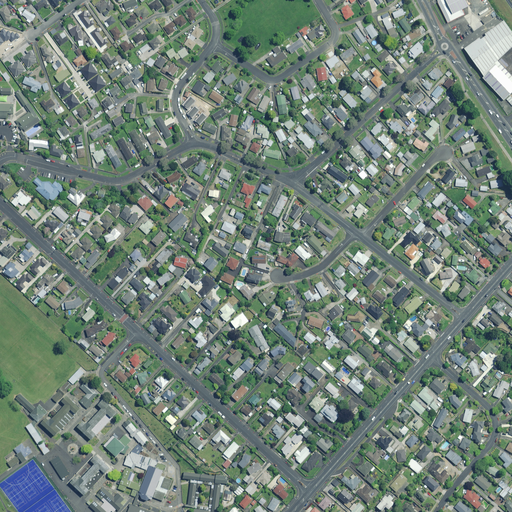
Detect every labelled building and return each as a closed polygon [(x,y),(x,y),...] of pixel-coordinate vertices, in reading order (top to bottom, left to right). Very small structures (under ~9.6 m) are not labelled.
[(50,6),(45,0),(42,0),(35,5),(38,10),(45,6),(47,9),(50,6)] [(58,4),(60,2),(58,0),(56,0),(55,0),(49,0),(56,8),(60,5),(58,4)] [(138,5),(135,0),(131,0),(123,3),(127,12),(133,9),(132,7),(138,5)] [(162,7),(157,0),(156,0),(149,5),(153,10),(155,8),(157,11),(162,7)] [(471,12),(465,0),(436,0),(447,23),(471,12)] [(107,3),(105,1),(100,4),(100,3),(96,6),(100,13),(107,8),(110,12),(115,8),(110,1),(107,3)] [(354,14),(348,5),(340,10),(344,15),(343,16),(346,20),(354,14)] [(10,18),(11,17),(10,14),(11,14),(7,6),(0,9),(0,12),(6,23),(11,20),(10,18)] [(150,14),(146,7),(136,13),(139,17),(141,16),(143,18),(150,14)] [(197,14),(192,7),(186,11),(190,18),(189,18),(191,21),(196,18),(194,16),(197,14)] [(405,15),(402,8),(398,10),(398,11),(393,13),(395,18),(405,15)] [(36,16),(25,10),(22,15),(32,21),(36,16)] [(90,23),(89,22),(94,19),(88,12),(85,15),(86,17),(80,21),(84,27),(88,23),(89,24),(90,23)] [(137,19),(134,14),(128,18),(129,19),(126,21),(130,27),(137,23),(135,20),(137,19)] [(187,23),(182,15),(174,20),(177,25),(179,24),(181,26),(187,23)] [(116,22),(112,16),(106,21),(107,22),(104,24),(107,28),(116,22)] [(388,17),(383,20),(392,39),(397,36),(388,17)] [(147,28),(151,34),(158,30),(158,31),(162,29),(158,24),(155,19),(152,21),(153,24),(147,28)] [(412,29),(404,19),(399,22),(407,33),(412,29)] [(175,26),(172,22),(164,27),(169,35),(175,31),(173,28),(175,26)] [(511,51),(511,30),(506,23),(468,50),(486,76),(511,51)] [(378,35),(372,24),(366,28),(372,39),(378,35)] [(81,31),(78,25),(69,30),(73,37),(75,35),(76,41),(78,41),(79,46),(83,46),(81,31)] [(121,34),(117,26),(110,30),(115,37),(114,38),(116,40),(120,38),(119,35),(121,34)] [(306,26),(299,31),(303,37),(307,33),(306,31),(308,29),(306,26)] [(203,31),(196,27),(184,44),(192,50),(196,44),(193,42),(196,38),(198,39),(203,31)] [(323,35),(318,27),(307,34),(311,40),(317,37),(318,39),(323,35)] [(422,35),(418,28),(413,31),(414,33),(406,37),(408,42),(422,35)] [(364,38),(364,37),(365,37),(363,35),(362,35),(358,29),(353,33),(360,45),(367,40),(365,37),(364,38)] [(60,35),(59,32),(54,35),(60,46),(69,40),(64,32),(60,35)] [(16,43),(8,33),(3,36),(11,47),(16,43)] [(142,35),(141,33),(133,38),(137,44),(144,39),(145,40),(148,38),(145,34),(142,35)] [(164,41),(160,35),(149,42),(154,50),(159,47),(158,45),(164,41)] [(96,46),(90,38),(87,41),(88,43),(86,44),(89,48),(91,46),(92,48),(96,46)] [(300,39),(287,49),(289,52),(290,51),(292,54),(294,52),(297,51),(296,50),(304,45),(300,39)] [(410,56),(411,57),(413,56),(414,59),(422,52),(423,54),(426,51),(421,45),(424,42),(423,40),(419,43),(419,42),(410,50),(410,51),(409,53),(411,55),(410,56)] [(129,44),(126,41),(120,44),(125,52),(130,49),(131,50),(134,47),(131,43),(129,44)] [(150,48),(147,44),(140,49),(143,53),(150,48)] [(48,51),(46,45),(41,47),(44,55),(48,57),(46,61),(50,63),(54,55),(48,51)] [(189,54),(184,47),(180,49),(181,50),(176,53),(173,48),(166,53),(170,59),(174,56),(177,60),(181,57),(182,59),(189,54)] [(355,52),(352,47),(340,55),(344,61),(355,52)] [(287,58),(283,52),(274,58),(272,55),(267,59),(273,67),(287,58)] [(114,64),(115,66),(119,63),(115,58),(111,61),(106,54),(101,57),(109,68),(113,66),(112,65),(114,64)] [(31,59),(19,55),(16,61),(29,65),(31,59)] [(87,62),(83,55),(74,61),(78,67),(82,64),(83,65),(87,62)] [(339,61),(335,55),(326,62),(331,69),(335,66),(334,65),(339,61)] [(166,60),(161,56),(155,64),(161,68),(166,60)] [(14,69),(6,58),(2,61),(10,72),(14,69)] [(148,65),(147,67),(148,68),(150,66),(151,67),(155,61),(150,58),(146,64),(148,65)] [(97,67),(92,60),(83,67),(88,74),(97,67)] [(133,68),(128,60),(124,63),(129,71),(133,68)] [(62,66),(59,61),(53,66),(56,70),(62,66)] [(396,68),(390,62),(387,65),(388,65),(383,69),(389,76),(393,72),(392,72),(396,68)] [(208,72),(203,78),(209,83),(214,77),(217,73),(222,67),(217,63),(212,69),(209,73),(208,72)] [(511,73),(503,63),(486,78),(507,102),(511,97),(511,73)] [(164,68),(161,71),(165,74),(167,72),(173,76),(178,69),(173,64),(168,71),(164,68)] [(109,74),(113,79),(117,76),(118,77),(120,76),(119,75),(123,72),(119,65),(116,67),(118,69),(112,73),(111,72),(109,74)] [(328,80),(325,67),(316,69),(319,81),(328,80)] [(338,69),(332,73),(333,75),(335,74),(337,77),(341,74),(341,73),(344,71),(342,67),(338,69)] [(443,74),(436,67),(428,75),(434,80),(435,79),(436,81),(443,74)] [(71,74),(66,68),(63,70),(55,76),(59,82),(71,74)] [(107,79),(100,69),(90,77),(97,87),(107,79)] [(142,75),(138,69),(121,81),(125,87),(133,81),(136,85),(141,82),(138,78),(142,75)] [(382,75),(376,69),(372,73),(375,76),(371,80),(378,88),(383,83),(381,80),(382,80),(379,77),(382,75)] [(370,75),(366,70),(361,74),(365,79),(370,75)] [(10,78),(5,71),(2,74),(6,80),(10,78)] [(365,81),(356,71),(351,75),(357,81),(360,79),(363,82),(365,81)] [(237,79),(233,73),(223,80),(227,86),(237,79)] [(315,86),(316,85),(309,75),(303,79),(304,79),(300,82),(305,88),(307,86),(310,91),(316,87),(315,86)] [(34,78),(30,77),(29,78),(25,77),(23,83),(32,87),(31,90),(37,93),(38,89),(40,90),(42,85),(40,84),(40,83),(33,80),(34,78)] [(73,85),(68,78),(57,85),(62,92),(73,85)] [(157,88),(164,91),(165,88),(166,89),(168,81),(161,78),(157,88)] [(454,82),(450,78),(444,85),(448,88),(454,82)] [(248,84),(243,80),(241,82),(240,81),(237,85),(237,84),(234,88),(242,93),(248,84)] [(430,84),(427,80),(423,84),(428,90),(433,85),(431,82),(430,84)] [(209,91),(211,88),(206,84),(205,85),(198,81),(193,90),(202,96),(204,94),(203,93),(204,90),(203,89),(204,88),(207,89),(207,90),(209,91)] [(0,85),(0,93),(1,93),(1,94),(11,95),(11,88),(0,88),(0,85)] [(121,91),(117,86),(110,91),(109,89),(105,92),(107,95),(109,93),(111,96),(112,95),(114,97),(121,91)] [(370,93),(372,92),(367,86),(360,92),(362,93),(360,95),(368,104),(372,100),(368,96),(371,94),(370,93)] [(444,90),(439,86),(432,94),(434,96),(432,99),(437,103),(439,100),(437,99),(444,90)] [(82,97),(76,87),(65,94),(71,103),(82,97)] [(260,91),(254,87),(247,98),(257,105),(260,100),(256,97),(260,91)] [(301,99),(297,87),(291,88),(294,100),(301,99)] [(425,96),(418,89),(415,92),(416,93),(410,99),(405,93),(401,97),(404,100),(406,98),(414,106),(425,96)] [(38,117),(20,91),(19,90),(15,92),(16,93),(15,94),(27,112),(15,121),(17,124),(15,125),(17,128),(18,126),(20,129),(38,117)] [(224,98),(213,91),(209,97),(220,104),(224,98)] [(352,98),(348,93),(343,99),(352,108),(353,107),(354,108),(357,106),(356,105),(357,103),(354,100),(355,99),(353,97),(352,98)] [(287,113),(284,94),(276,95),(280,115),(287,113)] [(243,98),(237,95),(234,100),(237,101),(236,103),(239,105),(243,98)] [(270,99),(265,96),(257,110),(263,113),(270,99)] [(115,107),(109,97),(103,101),(104,104),(103,105),(106,109),(108,107),(109,110),(115,107)] [(56,104),(51,98),(45,102),(44,100),(41,103),(47,111),(56,104)] [(99,105),(94,98),(88,102),(93,109),(99,105)] [(450,103),(446,99),(438,108),(437,107),(432,113),(437,117),(442,112),(445,115),(451,108),(449,105),(450,103)] [(200,110),(202,109),(201,107),(206,105),(205,103),(200,105),(199,102),(197,103),(196,101),(189,104),(192,110),(194,114),(193,114),(196,121),(198,120),(199,123),(205,120),(200,110)] [(436,104),(432,101),(427,107),(422,104),(418,109),(425,115),(431,108),(432,109),(436,104)] [(14,104),(0,103),(0,117),(7,118),(7,114),(13,114),(14,104)] [(148,114),(146,103),(140,104),(142,115),(148,114)] [(133,113),(133,109),(134,109),(134,104),(133,104),(126,104),(125,112),(133,113)] [(407,109),(403,104),(397,110),(403,117),(411,111),(412,113),(416,110),(411,105),(407,109)] [(332,113),(340,123),(342,121),(343,122),(348,116),(346,114),(348,113),(346,111),(346,110),(341,105),(335,111),(332,113)] [(87,114),(82,107),(76,111),(76,110),(72,112),(75,116),(78,113),(82,118),(87,114)] [(309,121),(310,122),(315,118),(306,108),(302,113),(309,121)] [(117,114),(114,109),(107,113),(111,118),(117,114)] [(227,114),(223,109),(213,115),(216,121),(227,114)] [(328,115),(327,116),(326,114),(321,119),(323,121),(322,122),(330,130),(333,127),(332,126),(335,123),(331,118),(328,115)] [(459,117),(453,114),(451,121),(447,125),(451,129),(456,125),(459,117)] [(238,116),(232,115),(230,126),(236,127),(238,116)] [(240,129),(246,132),(248,128),(249,129),(254,118),(248,115),(243,125),(242,125),(240,129)] [(77,122),(71,116),(65,122),(69,126),(70,125),(72,127),(77,122)] [(117,126),(122,124),(122,125),(125,123),(125,122),(122,116),(114,120),(117,126)] [(172,135),(161,116),(155,120),(166,139),(172,135)] [(155,125),(151,118),(145,121),(149,128),(155,125)] [(295,125),(291,119),(285,125),(289,130),(295,125)] [(439,125),(433,120),(429,124),(432,126),(427,131),(425,130),(422,132),(432,141),(435,138),(432,136),(437,130),(436,129),(439,125)] [(310,122),(309,121),(304,125),(315,137),(319,134),(320,135),(323,132),(315,123),(313,125),(310,122)] [(395,124),(392,121),(388,125),(395,133),(397,131),(400,134),(404,130),(396,122),(395,124)] [(113,129),(109,123),(90,134),(93,140),(113,129)] [(218,128),(206,123),(203,129),(215,134),(218,128)] [(375,136),(379,133),(381,132),(380,131),(382,130),(380,128),(382,127),(379,123),(370,131),(375,136)] [(69,133),(65,126),(59,130),(62,134),(60,136),(62,138),(60,139),(61,142),(66,138),(64,137),(69,133)] [(227,128),(227,126),(222,126),(222,140),(227,140),(227,145),(233,145),(233,138),(230,138),(230,137),(231,128),(227,128)] [(270,129),(258,127),(257,133),(263,134),(262,138),(268,139),(270,129)] [(464,135),(467,133),(462,128),(452,137),(457,142),(464,135)] [(467,133),(464,135),(467,139),(470,135),(472,137),(476,133),(472,128),(467,133)] [(287,139),(282,129),(276,132),(281,142),(287,139)] [(146,149),(135,130),(129,133),(140,153),(146,149)] [(160,138),(157,132),(152,134),(151,132),(146,135),(152,145),(156,143),(155,141),(160,138)] [(314,146),(313,145),(315,144),(314,143),(316,141),(313,138),(311,139),(306,134),(304,135),(302,133),(297,137),(301,141),(302,140),(305,144),(304,144),(309,149),(311,147),(312,148),(314,146)] [(390,142),(383,134),(378,139),(380,141),(380,140),(385,146),(390,142)] [(85,157),(81,135),(75,136),(79,158),(85,157)] [(249,140),(238,135),(236,140),(243,143),(242,144),(246,146),(249,140)] [(291,137),(283,143),(286,146),(290,142),(292,144),(295,141),(291,137)] [(374,145),(367,137),(360,142),(375,160),(382,154),(380,153),(384,150),(380,147),(377,143),(374,145)] [(133,157),(123,138),(117,141),(127,161),(133,157)] [(50,140),(43,139),(42,141),(30,139),(29,150),(34,151),(34,147),(49,149),(50,140)] [(417,139),(413,144),(415,146),(420,149),(424,151),(429,144),(424,140),(422,142),(417,139)] [(261,146),(254,142),(250,150),(257,154),(261,146)] [(476,149),(473,142),(461,147),(464,154),(476,149)] [(50,154),(62,158),(63,158),(64,155),(63,155),(64,151),(56,149),(57,145),(52,144),(50,154)] [(298,152),(292,144),(289,147),(291,149),(287,152),(292,158),(298,152)] [(122,165),(111,145),(105,149),(116,168),(122,165)] [(361,148),(358,145),(356,147),(355,146),(349,151),(356,160),(357,159),(358,161),(362,158),(361,156),(365,153),(363,151),(361,152),(359,150),(361,148)] [(490,153),(487,147),(481,150),(483,156),(490,153)] [(281,152),(264,148),(263,155),(279,159),(281,152)] [(106,156),(103,150),(93,155),(97,163),(102,161),(100,159),(106,156)] [(392,156),(387,151),(383,154),(388,160),(392,156)] [(413,156),(408,151),(404,156),(408,160),(405,164),(409,167),(419,156),(415,153),(413,156)] [(474,169),(473,167),(484,163),(482,158),(480,159),(478,154),(469,158),(469,159),(460,162),(469,171),(474,169)] [(196,158),(194,159),(193,157),(182,164),(186,170),(198,161),(196,158)] [(354,166),(346,158),(340,163),(348,171),(354,166)] [(207,167),(201,162),(198,167),(197,166),(193,171),(201,176),(207,167)] [(395,175),(401,176),(401,175),(402,175),(403,172),(402,172),(402,171),(406,167),(401,163),(395,169),(395,175)] [(375,168),(371,164),(366,169),(373,176),(378,171),(375,168)] [(344,183),(348,177),(332,166),(328,172),(344,183)] [(477,169),(478,171),(477,171),(479,177),(487,174),(489,179),(493,177),(489,166),(482,169),(481,167),(477,169)] [(226,170),(223,169),(219,176),(221,177),(220,179),(224,180),(224,179),(228,181),(231,174),(226,172),(226,170)] [(455,174),(449,169),(446,173),(447,173),(442,180),(447,184),(455,174)] [(368,176),(363,170),(358,174),(363,180),(368,176)] [(182,175),(177,171),(175,174),(167,178),(169,184),(178,180),(182,175)] [(2,188),(4,190),(10,184),(8,181),(7,182),(0,175),(0,187),(2,189),(2,188)] [(396,182),(387,175),(381,181),(384,184),(386,182),(391,187),(396,182)] [(55,199),(64,189),(54,181),(52,183),(49,181),(40,181),(37,177),(33,182),(38,186),(35,189),(48,200),(55,199)] [(334,187),(326,179),(318,186),(320,188),(318,190),(321,193),(327,188),(330,191),(334,187)] [(456,179),(456,186),(464,187),(464,186),(467,187),(468,182),(465,182),(465,180),(456,179)] [(503,187),(502,180),(490,182),(491,189),(503,187)] [(434,186),(429,182),(417,195),(423,200),(426,197),(425,196),(434,186)] [(192,186),(186,183),(182,189),(183,190),(182,192),(188,196),(189,194),(192,196),(191,198),(195,200),(201,192),(197,189),(196,190),(191,187),(192,186)] [(247,198),(249,195),(249,194),(252,195),(255,187),(251,185),(251,186),(244,183),(241,192),(247,195),(246,197),(244,202),(246,203),(245,207),(248,208),(252,200),(247,198)] [(270,188),(262,184),(258,192),(264,195),(265,193),(269,195),(272,187),(270,187),(270,188)] [(360,192),(353,184),(349,188),(355,196),(360,192)] [(77,192),(72,187),(68,191),(71,193),(67,197),(77,206),(86,196),(82,194),(80,196),(77,194),(76,193),(77,192)] [(169,192),(164,187),(159,191),(158,190),(154,194),(161,200),(169,192)] [(14,196),(16,198),(12,202),(16,206),(20,203),(23,206),(24,204),(26,205),(32,199),(22,190),(17,194),(16,193),(14,196)] [(348,197),(344,192),(336,199),(340,203),(348,197)] [(443,201),(444,202),(445,200),(448,202),(450,200),(441,193),(432,203),(437,207),(443,201)] [(181,207),(184,203),(180,199),(179,200),(172,194),(168,199),(169,199),(165,203),(171,208),(176,202),(181,207)] [(284,209),(289,200),(287,199),(288,198),(282,195),(272,214),(278,217),(283,208),(284,209)] [(380,199),(375,195),(371,199),(371,198),(366,203),(371,207),(376,202),(377,203),(380,199)] [(466,207),(467,208),(469,206),(470,207),(469,208),(471,209),(472,208),(473,209),(477,204),(468,195),(463,201),(468,205),(466,207)] [(268,199),(261,196),(257,205),(260,207),(260,208),(263,209),(268,199)] [(138,202),(146,211),(153,205),(156,208),(159,205),(153,199),(151,202),(146,197),(145,198),(144,197),(138,202)] [(420,201),(415,197),(407,205),(413,210),(420,201)] [(494,216),(501,209),(498,206),(499,204),(497,202),(496,203),(493,200),(490,204),(492,206),(488,210),(494,216)] [(210,206),(201,213),(209,223),(212,220),(208,216),(214,211),(213,210),(219,205),(216,202),(211,207),(210,206)] [(121,210),(116,205),(114,203),(109,208),(113,212),(112,213),(116,217),(120,213),(119,212),(121,210)] [(355,208),(352,204),(346,210),(350,213),(355,208)] [(369,211),(360,204),(356,208),(358,209),(354,214),(359,218),(364,212),(366,214),(369,211)] [(296,220),(299,215),(300,215),(301,213),(303,210),(297,205),(294,209),(294,210),(290,216),(296,220)] [(42,215),(34,206),(31,209),(31,210),(28,213),(34,220),(35,219),(36,220),(42,215)] [(130,209),(126,206),(119,216),(126,221),(127,219),(129,220),(128,222),(131,224),(132,223),(134,224),(139,218),(137,217),(138,216),(135,213),(133,215),(129,212),(130,209)] [(69,216),(58,207),(53,212),(64,222),(69,216)] [(422,222),(423,221),(407,207),(404,210),(408,214),(406,217),(411,221),(410,222),(412,224),(415,221),(416,222),(418,220),(422,222)] [(448,219),(438,210),(432,217),(436,220),(437,219),(443,224),(448,219)] [(507,214),(503,210),(501,212),(502,213),(498,218),(501,221),(507,214)] [(81,211),(77,220),(83,222),(84,219),(89,221),(92,213),(87,211),(86,213),(81,211)] [(236,225),(240,228),(243,221),(241,220),(244,215),(237,211),(234,217),(239,219),(236,225)] [(474,219),(464,211),(461,214),(457,211),(452,216),(462,224),(464,222),(468,226),(474,219)] [(263,215),(258,212),(254,220),(259,222),(263,215)] [(307,212),(299,222),(303,225),(306,222),(312,227),(317,220),(307,212)] [(188,220),(182,213),(169,225),(176,232),(188,220)] [(114,222),(106,215),(101,220),(105,223),(103,225),(107,229),(114,222)] [(407,222),(404,216),(393,221),(396,227),(407,222)] [(52,223),(49,220),(45,224),(53,232),(48,237),(51,239),(64,225),(61,223),(60,224),(58,222),(55,220),(52,223)] [(154,225),(149,220),(145,225),(143,224),(139,228),(147,235),(153,228),(152,227),(154,225)] [(236,227),(225,222),(221,229),(233,234),(236,227)] [(336,235),(319,222),(315,227),(327,236),(325,239),(330,243),(336,235)] [(425,226),(421,222),(413,230),(418,234),(421,231),(423,233),(426,229),(424,227),(425,226)] [(451,230),(447,224),(442,227),(441,225),(436,228),(439,232),(441,230),(446,237),(451,234),(449,230),(451,230)] [(104,233),(96,226),(94,228),(93,227),(90,230),(94,234),(92,236),(97,240),(102,235),(104,233)] [(251,228),(246,226),(243,234),(246,235),(245,237),(250,239),(253,231),(251,230),(251,228)] [(395,231),(389,226),(385,231),(386,232),(382,236),(388,241),(395,231)] [(7,235),(8,233),(2,228),(1,230),(0,229),(0,240),(1,241),(2,240),(3,241),(7,235)] [(82,232),(78,228),(73,233),(77,237),(82,232)] [(121,234),(115,228),(111,233),(112,234),(105,236),(107,243),(116,239),(121,234)] [(67,233),(65,231),(62,234),(65,237),(63,240),(68,245),(75,237),(69,231),(67,233)] [(167,236),(161,231),(152,241),(157,246),(167,236)] [(197,240),(198,237),(196,236),(196,237),(191,235),(191,233),(188,232),(184,240),(191,242),(190,245),(196,248),(199,240),(197,240)] [(284,233),(277,232),(275,241),(282,242),(286,243),(286,244),(289,244),(291,235),(284,234),(284,233)] [(420,241),(410,232),(405,238),(405,239),(401,244),(405,248),(412,241),(417,245),(420,241)] [(434,236),(429,232),(423,239),(428,243),(434,236)] [(490,243),(492,241),(495,238),(491,234),(489,236),(485,232),(482,235),(490,243)] [(497,239),(499,241),(505,246),(507,244),(508,245),(511,242),(510,241),(511,239),(506,234),(502,238),(500,236),(497,239)] [(322,245),(313,236),(307,241),(323,257),(327,253),(320,246),(322,245)] [(93,244),(86,237),(84,239),(83,238),(80,242),(84,245),(82,247),(87,251),(93,244)] [(442,244),(437,239),(430,247),(433,250),(434,248),(436,251),(442,244)] [(271,244),(259,240),(257,247),(269,251),(271,244)] [(245,245),(237,241),(233,249),(244,254),(247,247),(244,246),(245,245)] [(473,250),(465,241),(460,245),(468,254),(470,253),(472,255),(477,250),(475,248),(473,250)] [(492,241),(490,243),(491,244),(488,249),(496,257),(503,250),(496,244),(492,241)] [(229,252),(217,242),(212,248),(225,258),(229,252)] [(419,249),(413,244),(405,254),(413,261),(416,257),(414,255),(419,249)] [(1,252),(5,255),(0,259),(0,264),(3,267),(18,251),(13,246),(9,250),(6,246),(1,252)] [(308,253),(300,246),(295,251),(305,261),(307,258),(308,259),(312,256),(309,253),(308,253)] [(73,260),(76,263),(79,260),(79,259),(85,252),(79,247),(71,256),(74,258),(73,260)] [(171,249),(166,248),(156,259),(157,260),(153,265),(155,266),(151,270),(156,274),(160,269),(159,268),(163,265),(174,252),(171,249)] [(452,252),(446,248),(440,254),(446,259),(452,252)] [(30,253),(25,249),(19,256),(22,258),(20,259),(24,262),(26,260),(27,262),(34,254),(31,251),(30,253)] [(98,252),(99,251),(97,249),(96,250),(92,254),(87,260),(89,262),(85,266),(89,269),(97,260),(96,259),(101,254),(98,252)] [(142,255),(136,249),(130,256),(133,258),(132,259),(135,262),(138,259),(141,262),(144,258),(141,256),(142,255)] [(363,255),(359,251),(353,259),(356,262),(358,261),(364,266),(369,259),(363,254),(363,255)] [(286,265),(290,267),(291,266),(292,266),(297,261),(296,260),(299,258),(294,253),(288,259),(279,255),(277,261),(287,264),(286,265)] [(262,255),(259,254),(259,256),(253,256),(253,263),(255,263),(255,268),(265,269),(266,256),(262,256),(262,255)] [(182,255),(181,257),(176,256),(174,265),(185,268),(188,259),(184,258),(185,256),(182,255)] [(479,263),(486,269),(487,267),(488,268),(490,265),(489,264),(490,263),(482,256),(479,260),(481,261),(479,263)] [(217,262),(217,261),(215,259),(214,260),(211,257),(204,265),(212,272),(218,264),(217,262)] [(42,266),(44,267),(48,263),(43,258),(41,260),(39,258),(35,263),(40,267),(41,265),(42,266)] [(231,268),(230,269),(234,270),(234,269),(236,270),(239,261),(231,258),(227,266),(231,268)] [(434,272),(427,258),(421,262),(427,273),(430,272),(431,274),(434,272)] [(204,268),(195,260),(188,268),(196,276),(204,268)] [(8,275),(10,277),(10,276),(13,278),(15,276),(17,277),(21,273),(15,267),(16,266),(11,261),(3,269),(5,271),(3,272),(7,276),(8,275)] [(120,265),(115,261),(111,265),(107,261),(102,267),(108,273),(112,268),(115,271),(120,265)] [(38,269),(40,267),(35,263),(31,267),(32,269),(30,271),(36,276),(40,272),(39,270),(39,269),(38,269)] [(360,271),(352,263),(347,268),(351,271),(350,272),(354,277),(360,271)] [(346,270),(341,265),(334,273),(339,278),(341,276),(342,277),(345,274),(344,273),(346,270)] [(128,269),(125,266),(117,275),(118,276),(115,279),(114,278),(108,285),(114,290),(119,284),(119,283),(122,279),(123,280),(130,272),(127,270),(128,269)] [(453,278),(452,269),(445,270),(446,272),(439,273),(440,279),(453,278)] [(478,273),(474,269),(469,275),(467,272),(465,275),(475,284),(478,281),(477,279),(479,277),(476,274),(478,273)] [(380,276),(373,270),(362,282),(368,287),(368,288),(371,291),(375,287),(372,284),(380,276)] [(173,277),(169,272),(157,280),(161,286),(173,277)] [(235,278),(225,272),(223,275),(221,279),(231,285),(235,278)] [(28,281),(30,283),(34,278),(28,273),(26,275),(25,274),(21,278),(25,282),(27,281),(28,282),(28,281)] [(263,277),(249,273),(247,281),(252,282),(259,284),(260,281),(261,281),(263,277)] [(51,278),(47,274),(37,285),(41,288),(46,283),(49,286),(55,279),(52,276),(51,278)] [(215,284),(206,276),(201,281),(204,284),(203,285),(204,286),(199,292),(204,297),(215,284)] [(398,283),(389,276),(384,281),(393,288),(398,283)] [(156,284),(147,277),(143,281),(148,285),(147,286),(151,290),(156,284)] [(24,284),(25,282),(21,278),(17,283),(18,284),(16,286),(22,292),(26,287),(24,285),(25,285),(24,284)] [(144,287),(135,278),(130,283),(139,292),(144,287)] [(346,285),(340,279),(335,284),(341,290),(346,285)] [(67,283),(64,281),(61,284),(60,283),(56,287),(64,294),(69,289),(65,285),(67,283)] [(460,285),(455,281),(449,290),(454,294),(460,285)] [(328,294),(321,282),(316,285),(323,297),(328,294)] [(250,291),(245,285),(240,290),(249,300),(256,294),(251,289),(250,291)] [(471,291),(465,286),(458,296),(463,300),(471,291)] [(399,292),(397,295),(394,293),(390,298),(395,302),(394,304),(398,307),(410,291),(404,287),(399,292)] [(359,293),(354,288),(346,296),(351,301),(359,293)] [(47,293),(43,289),(38,295),(42,298),(47,293)] [(137,294),(132,289),(126,295),(125,295),(121,299),(127,305),(135,296),(137,294)] [(273,291),(271,293),(268,289),(263,293),(264,295),(259,299),(265,307),(277,297),(273,291)] [(192,300),(185,290),(179,294),(186,304),(192,300)] [(313,296),(310,290),(304,294),(308,300),(309,299),(311,302),(315,299),(316,301),(321,298),(318,293),(313,296)] [(386,299),(377,291),(373,296),(382,304),(386,299)] [(142,300),(140,303),(143,305),(142,307),(145,310),(153,301),(152,300),(156,296),(153,293),(149,297),(148,296),(144,292),(139,297),(142,300)] [(59,303),(51,296),(46,301),(54,308),(55,307),(56,309),(59,306),(58,304),(59,303)] [(423,303),(417,296),(411,301),(412,302),(405,308),(410,314),(423,303)] [(84,303),(80,297),(73,301),(65,303),(66,303),(62,304),(63,310),(67,309),(67,310),(76,308),(84,303)] [(291,300),(291,297),(288,298),(289,301),(286,302),(287,308),(288,308),(289,312),(295,311),(293,300),(291,300)] [(219,303),(215,299),(211,302),(207,299),(203,303),(209,309),(205,313),(209,316),(212,312),(211,312),(219,303)] [(505,306),(498,300),(492,308),(499,313),(505,306)] [(231,309),(227,304),(219,312),(222,315),(221,316),(227,322),(231,318),(230,316),(235,311),(232,308),(231,309)] [(343,312),(338,305),(331,311),(332,312),(328,315),(333,321),(343,312)] [(375,308),(372,305),(367,310),(378,319),(384,312),(377,307),(375,308)] [(166,309),(163,306),(160,310),(174,323),(177,320),(175,318),(178,314),(169,306),(166,309)] [(279,309),(273,306),(267,316),(273,319),(279,309)] [(96,313),(89,307),(86,310),(88,312),(82,317),(87,322),(96,313)] [(425,323),(430,326),(433,323),(436,325),(443,317),(439,314),(438,315),(432,310),(426,317),(429,319),(425,323)] [(349,321),(349,322),(351,322),(351,321),(361,322),(366,316),(359,311),(358,313),(357,312),(354,315),(355,316),(347,315),(346,321),(349,321)] [(231,322),(236,329),(241,326),(241,327),(249,321),(242,313),(231,322)] [(502,323),(492,314),(489,318),(499,327),(502,323)] [(167,325),(159,317),(153,323),(159,329),(158,330),(162,334),(163,333),(164,335),(167,332),(166,331),(171,326),(168,323),(167,325)] [(198,319),(196,317),(193,321),(191,319),(189,322),(196,328),(203,321),(199,318),(198,319)] [(324,321),(311,317),(308,324),(321,329),(324,321)] [(491,324),(484,318),(480,322),(487,328),(491,324)] [(106,322),(102,319),(99,321),(95,324),(92,326),(93,327),(86,330),(88,337),(96,335),(96,334),(97,334),(100,333),(100,331),(104,330),(109,325),(106,322)] [(280,322),(277,319),(273,322),(277,326),(274,329),(294,348),(297,339),(280,323),(280,322)] [(430,326),(425,323),(422,327),(415,321),(411,326),(414,328),(411,331),(419,338),(421,336),(424,333),(423,333),(425,331),(426,331),(430,326)] [(210,323),(208,326),(210,328),(209,329),(215,334),(218,331),(210,323)] [(359,330),(361,332),(365,328),(366,329),(368,326),(365,323),(359,330)] [(156,328),(152,324),(147,329),(152,333),(156,328)] [(341,337),(350,345),(355,340),(354,338),(356,335),(351,331),(353,329),(348,324),(344,328),(347,331),(341,337)] [(269,347),(257,325),(249,330),(253,337),(258,347),(260,346),(262,351),(269,347)] [(408,335),(401,330),(397,334),(399,336),(397,339),(401,342),(408,335)] [(104,339),(100,343),(102,346),(104,343),(107,347),(112,342),(113,341),(114,340),(114,339),(115,338),(115,337),(115,336),(116,336),(116,335),(116,334),(116,333),(108,332),(105,336),(103,338),(104,339)] [(203,334),(200,332),(194,338),(198,341),(202,337),(201,336),(203,334)] [(316,339),(309,332),(304,338),(311,344),(316,339)] [(331,337),(328,335),(326,338),(328,340),(325,344),(330,349),(336,342),(337,343),(340,341),(333,335),(331,337)] [(185,340),(181,336),(172,345),(177,349),(185,340)] [(413,340),(411,337),(404,344),(414,353),(419,347),(412,341),(413,340)] [(200,348),(202,346),(203,347),(203,346),(205,347),(207,345),(206,343),(207,341),(203,338),(196,346),(199,348),(199,347),(200,348)] [(481,349),(469,338),(466,342),(468,344),(464,349),(469,354),(469,355),(473,358),(481,349)] [(84,341),(81,339),(78,342),(86,350),(90,345),(84,340),(84,341)] [(209,349),(212,351),(211,358),(215,358),(215,355),(217,357),(224,349),(216,342),(209,349)] [(495,354),(500,348),(497,346),(496,347),(490,343),(483,351),(488,355),(491,351),(495,354)] [(102,353),(93,344),(89,349),(98,357),(102,353)] [(372,352),(363,344),(358,350),(367,358),(366,359),(370,363),(374,358),(370,355),(372,352)] [(403,355),(390,344),(387,348),(386,347),(383,350),(397,362),(403,355)] [(309,350),(303,345),(296,353),(299,355),(300,354),(303,356),(309,350)] [(286,348),(278,346),(271,352),(274,357),(279,354),(285,355),(286,348)] [(243,356),(237,351),(232,357),(231,356),(228,359),(234,365),(243,356)] [(457,364),(461,367),(464,370),(467,366),(464,363),(467,360),(464,357),(461,360),(460,359),(461,358),(459,353),(449,356),(451,362),(454,361),(457,364)] [(140,358),(136,354),(130,361),(132,363),(131,364),(136,368),(141,362),(138,359),(140,358)] [(359,364),(349,356),(344,361),(354,369),(359,364)] [(211,361),(206,357),(197,367),(198,368),(194,372),(198,375),(211,361)] [(240,367),(245,371),(246,370),(248,372),(256,364),(249,358),(240,367)] [(264,371),(268,367),(266,366),(268,363),(264,359),(258,366),(257,368),(254,371),(260,376),(264,372),(263,372),(264,371)] [(336,369),(326,359),(321,365),(330,373),(332,371),(333,372),(336,369)] [(152,363),(149,360),(143,365),(147,369),(152,363)] [(476,364),(472,361),(468,366),(472,369),(470,370),(473,377),(480,374),(476,364)] [(317,369),(309,362),(304,368),(311,374),(319,380),(324,375),(319,371),(320,369),(318,367),(317,369)] [(392,369),(384,362),(382,364),(381,362),(376,367),(381,371),(382,370),(384,372),(383,374),(388,378),(391,375),(389,373),(392,369)] [(294,368),(288,363),(274,379),(280,384),(294,368)] [(245,371),(240,367),(233,373),(235,375),(232,377),(236,381),(245,371)] [(370,370),(366,367),(362,373),(366,376),(370,370)] [(80,368),(68,380),(72,384),(84,372),(80,368)] [(128,378),(120,370),(115,375),(123,383),(128,378)] [(344,375),(339,371),(335,376),(340,380),(344,375)] [(144,382),(147,381),(146,378),(148,376),(146,372),(137,375),(141,385),(145,383),(144,382)] [(302,378),(295,372),(288,380),(295,386),(302,378)] [(227,384),(214,373),(209,378),(218,387),(219,386),(222,389),(227,384)] [(302,388),(308,393),(310,390),(310,391),(316,385),(306,376),(302,381),(306,383),(302,388)] [(165,380),(161,377),(159,379),(158,378),(155,381),(163,388),(169,382),(166,379),(165,380)] [(365,385),(362,382),(359,379),(357,381),(353,378),(351,381),(352,382),(348,385),(358,394),(364,387),(365,385)] [(378,380),(375,378),(370,384),(376,389),(381,383),(379,381),(380,381),(379,379),(378,380)] [(446,387),(436,378),(429,386),(439,394),(446,387)] [(496,382),(492,379),(490,381),(487,379),(481,385),(485,389),(484,390),(488,393),(491,389),(491,388),(496,382)] [(52,398),(56,403),(73,386),(68,381),(62,387),(61,386),(57,390),(58,391),(52,398)] [(79,401),(87,408),(93,403),(91,401),(98,393),(85,381),(80,387),(86,393),(79,401)] [(510,384),(502,381),(500,386),(498,385),(493,396),(499,398),(504,388),(508,390),(510,384)] [(339,391),(330,383),(325,388),(334,396),(333,397),(335,399),(340,395),(337,393),(339,391)] [(142,389),(137,385),(134,388),(136,390),(134,392),(136,395),(142,389)] [(230,398),(236,403),(237,402),(238,402),(242,397),(242,398),(244,396),(243,396),(248,391),(242,385),(232,396),(230,398)] [(298,402),(297,402),(299,399),(300,400),(303,398),(297,392),(299,390),(297,388),(295,390),(294,389),(292,390),(290,389),(287,392),(288,393),(286,396),(290,400),(293,397),(294,399),(291,402),(295,406),(298,402)] [(428,391),(425,388),(418,395),(429,405),(434,399),(427,393),(428,391)] [(171,393),(168,390),(162,396),(166,400),(167,398),(170,401),(176,395),(172,391),(171,393)] [(329,398),(320,391),(317,394),(318,395),(309,405),(311,407),(310,407),(317,413),(325,404),(325,403),(329,398)] [(29,414),(38,422),(48,412),(40,404),(36,407),(20,392),(16,396),(31,411),(29,414)] [(151,402),(146,393),(141,396),(146,405),(151,402)] [(46,416),(40,422),(54,436),(81,408),(67,394),(60,401),(64,405),(50,420),(46,416)] [(262,399),(256,394),(249,401),(255,407),(262,399)] [(458,400),(456,395),(449,397),(451,402),(458,409),(462,404),(458,400)] [(190,403),(183,396),(177,403),(182,407),(181,408),(183,410),(190,403)] [(281,406),(272,397),(267,402),(277,411),(281,406)] [(82,420),(76,426),(91,439),(117,412),(103,398),(97,404),(101,408),(86,424),(82,420)] [(511,409),(511,404),(507,398),(502,402),(507,408),(504,410),(507,413),(511,409)] [(358,405),(351,399),(346,404),(350,407),(348,409),(352,412),(358,405)] [(426,409),(415,400),(410,405),(421,415),(426,409)] [(168,409),(166,407),(162,402),(153,411),(158,416),(163,411),(164,413),(168,409)] [(439,407),(433,402),(430,406),(436,411),(439,407)] [(251,412),(252,411),(250,409),(251,408),(247,404),(241,410),(248,416),(249,415),(250,417),(253,414),(251,412)] [(324,415),(327,419),(328,418),(333,423),(340,416),(334,411),(336,409),(332,405),(330,407),(327,405),(320,412),(321,412),(319,415),(318,414),(314,418),(319,423),(323,419),(322,418),(324,415)] [(411,414),(406,409),(398,418),(401,421),(402,421),(405,423),(407,421),(406,420),(411,414)] [(441,426),(443,427),(445,424),(443,422),(448,412),(442,409),(434,426),(433,428),(437,431),(439,428),(440,429),(441,426)] [(473,411),(466,410),(465,415),(462,415),(460,421),(470,423),(473,411)] [(193,416),(199,421),(193,427),(195,429),(207,416),(204,413),(202,416),(197,411),(193,416)] [(274,416),(272,413),(269,417),(265,413),(259,420),(267,426),(273,419),(272,418),(274,416)] [(296,418),(290,413),(285,418),(294,425),(295,424),(299,428),(305,421),(298,415),(296,418)] [(177,421),(170,414),(166,419),(172,425),(177,421)] [(139,431),(128,419),(123,424),(131,434),(132,434),(142,446),(149,441),(140,430),(139,431)] [(412,428),(416,431),(418,430),(421,427),(420,427),(422,424),(421,423),(422,422),(419,419),(415,423),(413,422),(409,427),(412,429),(412,428)] [(475,421),(470,426),(470,427),(475,428),(473,439),(476,440),(476,442),(481,443),(482,433),(481,433),(482,428),(483,429),(484,422),(476,421),(475,421)] [(216,430),(208,422),(204,427),(211,435),(216,430)] [(32,423),(25,427),(44,455),(50,451),(32,423)] [(285,432),(276,425),(273,429),(274,431),(273,432),(277,435),(275,436),(279,439),(285,432)] [(313,433),(304,426),(300,431),(304,434),(303,436),(307,439),(313,433)] [(399,430),(394,426),(390,430),(400,438),(403,435),(405,436),(408,433),(407,432),(409,430),(405,426),(402,430),(400,429),(399,430)] [(189,434),(191,435),(193,433),(195,434),(197,432),(192,428),(188,432),(183,428),(177,435),(182,439),(182,438),(184,440),(189,434)] [(430,433),(427,437),(428,438),(428,439),(431,442),(434,441),(435,440),(439,444),(443,439),(439,435),(432,428),(429,432),(430,433)] [(212,439),(213,440),(211,443),(214,446),(217,443),(217,444),(221,440),(226,444),(230,439),(220,430),(212,439)] [(113,436),(104,445),(115,457),(131,440),(125,434),(118,441),(113,436)] [(420,441),(413,435),(406,443),(411,448),(416,443),(417,444),(420,441)] [(189,442),(197,449),(198,448),(200,451),(204,446),(201,444),(202,443),(195,436),(189,442)] [(390,447),(395,441),(390,437),(388,439),(386,437),(384,440),(381,437),(377,442),(387,451),(391,454),(394,450),(390,447)] [(325,441),(322,438),(316,444),(326,452),(333,444),(327,438),(325,441)] [(459,447),(465,450),(466,450),(468,451),(470,448),(468,448),(472,442),(465,438),(459,447)] [(222,456),(227,460),(228,458),(229,459),(240,447),(234,442),(222,456)] [(26,448),(22,443),(14,449),(18,455),(7,462),(11,468),(21,461),(22,462),(26,459),(25,457),(32,452),(28,446),(26,448)] [(125,467),(117,488),(126,491),(127,487),(164,500),(172,479),(161,475),(165,464),(139,454),(140,452),(143,448),(138,443),(130,451),(126,465),(132,467),(133,465),(146,470),(141,485),(128,480),(132,469),(125,467)] [(420,449),(422,450),(417,456),(423,461),(431,451),(425,446),(423,445),(420,449)] [(311,452),(306,447),(300,453),(298,450),(294,454),(297,457),(295,459),(301,464),(311,452)] [(462,461),(461,460),(462,459),(451,449),(445,456),(458,467),(462,461)] [(386,454),(382,450),(379,453),(377,451),(374,455),(369,451),(366,455),(378,466),(380,463),(377,460),(381,456),(383,457),(386,454)] [(407,461),(405,450),(397,451),(399,462),(407,461)] [(321,455),(316,452),(313,456),(312,455),(307,463),(306,463),(302,468),(310,472),(311,469),(312,470),(319,460),(318,459),(321,455)] [(511,462),(511,459),(505,452),(500,457),(506,463),(503,465),(506,468),(511,462)] [(251,457),(246,454),(244,458),(238,464),(243,468),(249,462),(251,457)] [(58,456),(49,461),(61,481),(70,475),(58,456)] [(74,478),(67,484),(82,498),(109,470),(95,456),(88,463),(92,467),(78,482),(74,478)] [(423,468),(412,459),(407,464),(418,474),(423,468)] [(261,469),(258,463),(247,469),(251,475),(261,469)] [(375,468),(369,463),(367,465),(365,464),(362,468),(360,466),(358,469),(366,476),(371,470),(372,472),(375,468)] [(437,465),(434,463),(427,470),(443,484),(450,476),(447,473),(448,472),(445,470),(441,475),(437,471),(441,466),(438,464),(437,465)] [(500,471),(489,465),(486,471),(496,477),(500,471)] [(272,477),(265,471),(256,482),(259,484),(260,482),(264,486),(266,483),(267,484),(271,480),(270,479),(272,477)] [(227,484),(228,476),(216,475),(216,476),(184,472),(184,479),(190,480),(187,506),(194,507),(193,511),(218,511),(221,483),(227,484)] [(254,479),(248,474),(243,480),(249,485),(254,479)] [(408,480),(401,474),(390,486),(396,492),(408,480)] [(491,484),(480,475),(475,482),(485,491),(491,484)] [(361,481),(356,477),(353,480),(352,479),(350,481),(345,476),(342,480),(353,490),(355,488),(356,489),(357,488),(356,487),(361,481)] [(375,480),(369,476),(366,479),(372,484),(375,480)] [(440,485),(429,476),(424,482),(435,492),(440,485)] [(505,490),(508,486),(501,481),(498,484),(504,489),(505,490)] [(285,488),(280,483),(273,491),(278,495),(284,500),(289,495),(283,490),(285,488)] [(243,489),(239,485),(232,492),(237,496),(243,489)] [(256,491),(250,485),(246,490),(252,496),(256,491)] [(373,490),(367,485),(363,490),(362,489),(357,494),(368,503),(372,499),(370,497),(370,496),(368,494),(373,490)] [(103,486),(95,494),(103,502),(105,500),(107,502),(102,507),(107,511),(110,511),(112,511),(113,511),(116,509),(118,511),(127,501),(118,493),(114,496),(103,486)] [(472,490),(467,489),(466,495),(464,495),(463,498),(465,498),(477,509),(481,504),(477,501),(480,498),(474,492),(472,494),(472,490)] [(505,490),(504,489),(499,494),(504,498),(503,499),(505,500),(510,495),(507,493),(508,493),(505,490)] [(354,497),(344,490),(338,497),(348,505),(354,497)] [(427,498),(420,490),(415,494),(422,503),(427,498)] [(252,500),(247,495),(239,504),(245,509),(252,500)] [(394,499),(390,495),(388,497),(386,496),(382,500),(383,500),(377,507),(382,511),(385,508),(388,511),(395,504),(392,501),(394,499)] [(319,505),(324,510),(327,507),(328,508),(332,503),(326,497),(319,505)] [(280,501),(274,498),(268,507),(274,511),(280,501)] [(107,511),(102,507),(95,500),(89,506),(95,511),(107,511)] [(471,511),(472,511),(460,501),(455,507),(459,511),(471,511)] [(155,511),(130,503),(126,511),(155,511)] [(360,511),(364,507),(359,503),(357,506),(354,504),(350,509),(352,511),(351,511),(360,511)] [(402,509),(405,511),(416,511),(412,508),(413,507),(411,505),(410,506),(407,503),(402,509)]
